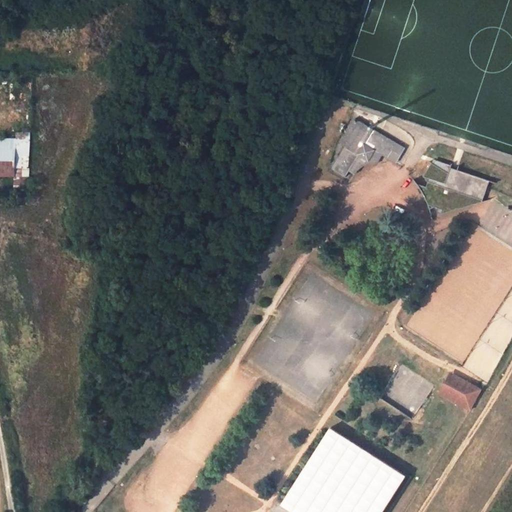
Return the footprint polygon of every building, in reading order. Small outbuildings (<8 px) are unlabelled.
[(396,162),(405,147),(388,137),(354,117),(351,122),(382,139),(385,142),(393,146),(387,157),(396,162)] [(351,122),(340,143),(344,146),(332,168),(333,169),(345,176),(349,169),(355,173),(358,168),(363,164),(368,161),(374,160),(377,155),(374,153),(375,150),(379,152),(387,157),(393,146),(385,142),(382,139),(351,122)] [(29,139),(0,138),(0,176),(13,177),(14,168),(16,167),(22,168),(28,168),(29,139)] [(435,158),(432,161),(449,171),(450,169),(457,171),(458,168),(451,165),(452,163),(435,158)] [(443,208),(441,212),(486,199),(490,178),(458,168),(457,171),(450,169),(449,171),(432,161),(424,175),(430,177),(427,186),(420,184),(427,197),(430,204),(443,208)] [(459,378),(475,387),(476,385),(454,371),(443,391),(465,404),(466,402),(450,392),(449,386),(453,379),(459,378)] [(465,404),(473,409),(484,389),(476,385),(475,387),(459,378),(453,379),(449,386),(450,392),(466,402),(465,404)] [(329,430),(280,503),(294,511),(384,511),(406,479),(329,430)]
